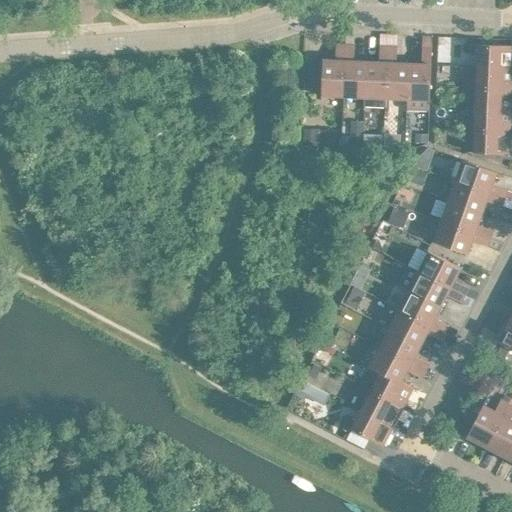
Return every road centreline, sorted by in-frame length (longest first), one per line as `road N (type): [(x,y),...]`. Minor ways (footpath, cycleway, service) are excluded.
road 1 (residential): [(511,491),(419,438),(511,245)]
road 2 (residential): [(306,14),(213,35),(0,51)]
road 3 (residential): [(511,14),(306,14)]
